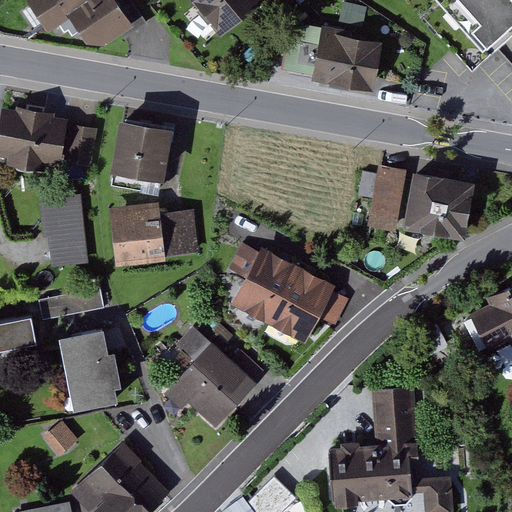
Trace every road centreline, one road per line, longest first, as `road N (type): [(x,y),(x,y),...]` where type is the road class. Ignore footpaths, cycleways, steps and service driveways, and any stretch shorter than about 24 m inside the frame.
road 1 (residential): [(511,148),(0,62)]
road 2 (residential): [(511,240),(399,313),(192,511)]
